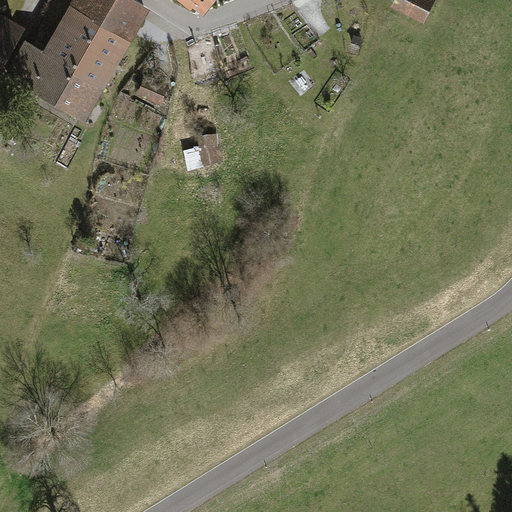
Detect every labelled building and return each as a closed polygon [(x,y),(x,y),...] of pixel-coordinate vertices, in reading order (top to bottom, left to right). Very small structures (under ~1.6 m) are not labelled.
[(149,6),(138,0),(71,0),(22,88),(83,122),(149,6)] [(188,0),(203,12),(213,0),(188,0)] [(435,0),(394,0),(391,8),(424,24),(435,0)] [(0,64),(21,29),(0,16),(0,64)] [(364,39),(354,35),(350,43),(361,47),(364,39)] [(167,87),(143,78),(135,96),(160,105),(167,87)] [(218,131),(197,135),(203,166),(225,162),(218,131)]
